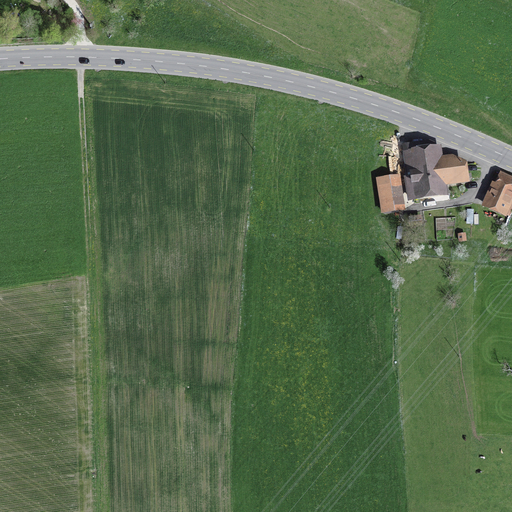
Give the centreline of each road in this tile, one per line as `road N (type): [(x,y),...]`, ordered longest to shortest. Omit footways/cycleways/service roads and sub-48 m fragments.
road 1 (primary): [(0,58),(117,58),(255,74),(389,109),(511,159)]
road 2 (track): [(409,116),(397,144),(404,511)]
road 3 (track): [(80,56),(89,256)]
